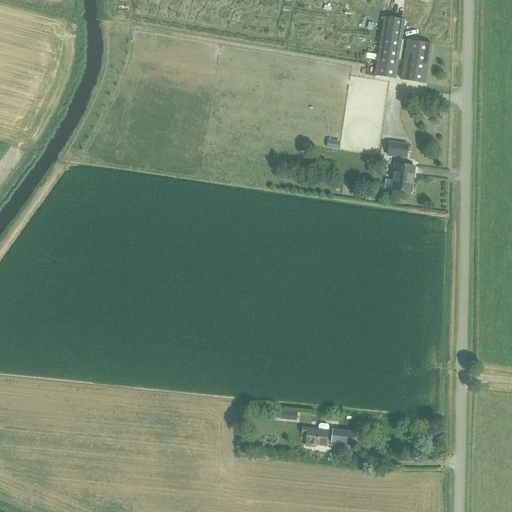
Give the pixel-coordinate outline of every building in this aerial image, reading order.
[(382,37),(376,76),(395,79),(399,55),(405,20),(396,19),(385,17),(382,37)] [(408,41),(402,78),(402,80),(426,84),(432,44),(408,41)] [(407,158),(408,145),(390,143),(388,156),(407,158)] [(392,190),(411,193),(415,167),(396,164),(394,181),(386,180),(384,188),(392,189),(392,190)] [(297,418),(297,411),(275,409),(274,416),(297,418)] [(318,426),(317,431),(302,429),(301,435),(305,435),(304,447),(310,448),(311,442),(326,444),(328,427),(326,424),(321,424),(318,426)] [(355,446),(356,431),(332,429),(331,444),(355,446)]
